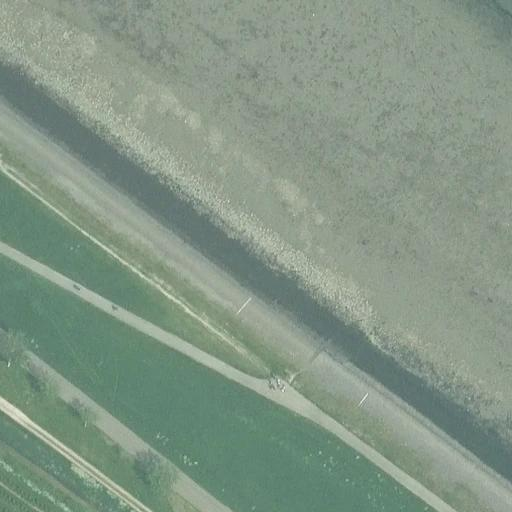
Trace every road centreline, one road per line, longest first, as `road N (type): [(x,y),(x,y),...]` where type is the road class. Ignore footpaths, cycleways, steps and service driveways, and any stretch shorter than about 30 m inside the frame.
road 1 (track): [(0,161),(287,377),(293,409)]
road 2 (unclassified): [(215,511),(0,335)]
road 3 (track): [(137,511),(0,408)]
